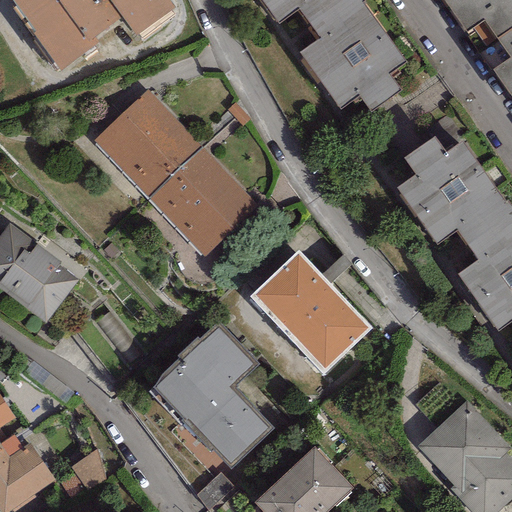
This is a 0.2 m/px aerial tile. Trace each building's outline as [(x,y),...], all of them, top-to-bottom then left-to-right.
[(56,0),(40,0),(16,17),(64,87),(130,42),(138,54),(179,25),(161,0),(76,0),(63,9),(56,0)] [(252,0),(274,31),(295,17),(317,49),(296,64),(332,117),(357,100),(370,118),(397,99),(385,81),(401,70),(352,0),(252,0)] [(511,0),(437,0),(465,40),(485,27),(508,60),(490,73),(511,104),(511,0)] [(153,93),(97,144),(206,260),(261,208),(153,93)] [(433,144),(401,166),(415,186),(397,198),(434,252),(456,236),(478,268),(457,283),(496,338),(511,326),(511,219),(461,148),(445,160),(433,144)] [(9,221),(0,233),(0,284),(47,319),(80,274),(9,221)] [(298,255),(250,301),(324,379),(372,334),(298,255)] [(154,379),(233,463),(274,426),(234,383),(259,360),(220,318),(154,379)] [(0,395),(0,503),(6,511),(57,476),(32,441),(24,447),(15,434),(3,442),(0,438),(0,426),(15,416),(0,395)] [(416,446),(476,511),(497,511),(511,499),(511,457),(507,452),(511,448),(467,400),(416,446)] [(319,442),(258,497),(270,511),(320,511),(354,481),(319,442)]
